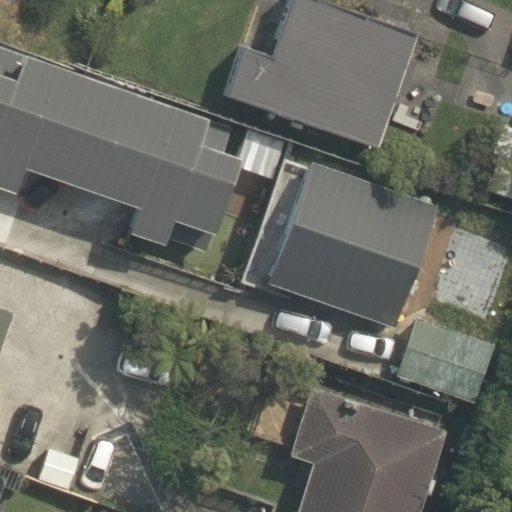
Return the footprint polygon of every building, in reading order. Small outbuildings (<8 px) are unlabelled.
[(412,61),(405,59),(414,33),(316,0),(287,0),(268,60),(235,49),(219,97),(374,149),(390,98),(399,101),(412,61)] [(511,201),(511,157),(496,152),(482,192),(511,201)] [(262,283),(391,329),(434,208),(306,161),(262,283)] [(393,375),(471,403),(491,346),(413,318),(393,375)] [(292,511),(414,511),(441,432),(310,387),(287,455),(310,462),(292,511)] [(103,483),(123,491),(136,459),(113,450),(115,443),(46,417),(28,463),(100,491),(103,483)]
